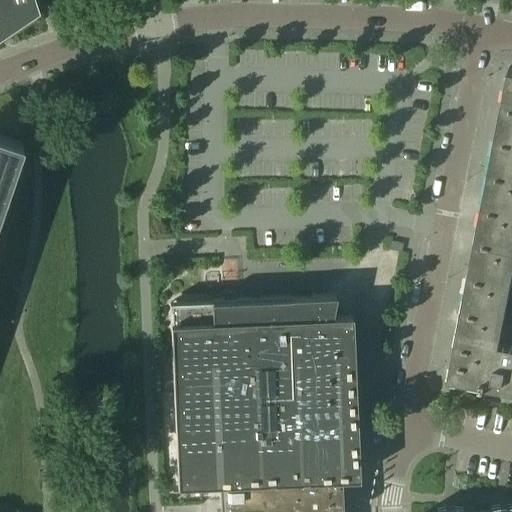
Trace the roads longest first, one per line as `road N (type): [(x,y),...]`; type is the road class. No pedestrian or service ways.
road 1 (residential): [(0,72),(85,42),(230,14),(432,20),(481,29)]
road 2 (residential): [(405,427),(481,29)]
